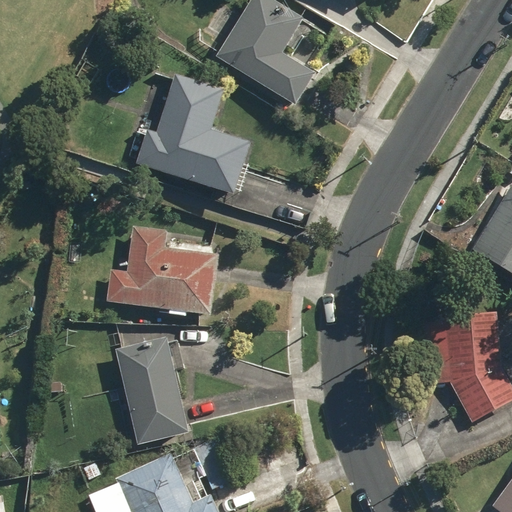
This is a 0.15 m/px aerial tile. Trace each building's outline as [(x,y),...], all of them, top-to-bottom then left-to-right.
[(305,24),(267,0),(253,0),(216,60),(295,110),(317,77),(285,56),(305,24)] [(157,136),(147,133),(135,167),(233,200),(251,148),(211,134),(225,95),(176,79),(157,136)] [(511,186),(472,251),(511,275),(511,186)] [(186,317),(211,321),(221,259),(166,251),(168,235),(119,227),(107,304),(170,314),(169,317),(185,319),(186,317)] [(495,316),(424,324),(428,386),(450,384),(472,425),(511,401),(511,389),(501,369),(495,316)] [(168,343),(116,354),(136,447),(188,436),(174,373),(184,370),(178,343),(168,345),(168,343)] [(218,438),(192,452),(213,493),(240,479),(218,438)] [(94,511),(216,511),(210,498),(191,505),(170,456),(115,479),(117,484),(88,497),(94,511)] [(511,511),(511,479),(492,508),(496,511),(511,511)]
